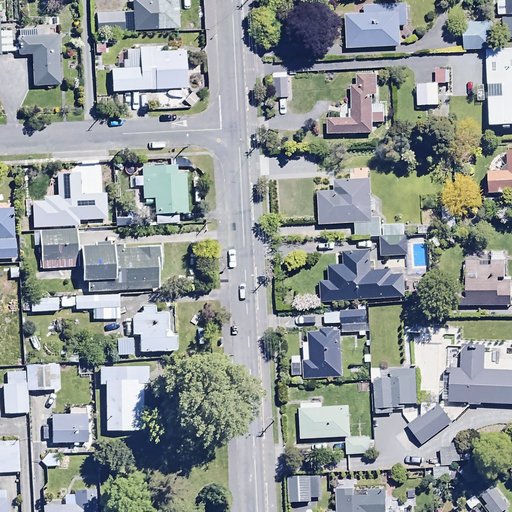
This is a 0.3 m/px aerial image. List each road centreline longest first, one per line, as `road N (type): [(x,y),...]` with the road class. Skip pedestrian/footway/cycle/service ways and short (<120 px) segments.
road 1 (tertiary): [(238,128),(255,511)]
road 2 (residential): [(238,128),(0,140)]
road 3 (tertiary): [(231,0),(238,128)]
